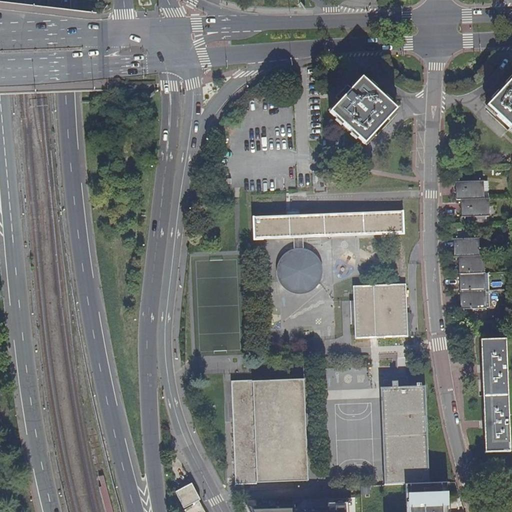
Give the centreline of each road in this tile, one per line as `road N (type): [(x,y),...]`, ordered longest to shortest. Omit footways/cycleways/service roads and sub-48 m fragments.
road 1 (trunk): [(131,511),(78,252),(61,0)]
road 2 (trunk): [(156,511),(143,345),(175,59)]
road 3 (residential): [(437,42),(431,262),(465,477)]
road 4 (unclassified): [(189,142),(165,365),(177,417),(222,511)]
road 5 (trunk): [(0,143),(35,448),(52,511)]
road 6 (tertiary): [(278,52),(437,42)]
road 7 (residential): [(189,142),(227,90),(278,52)]
